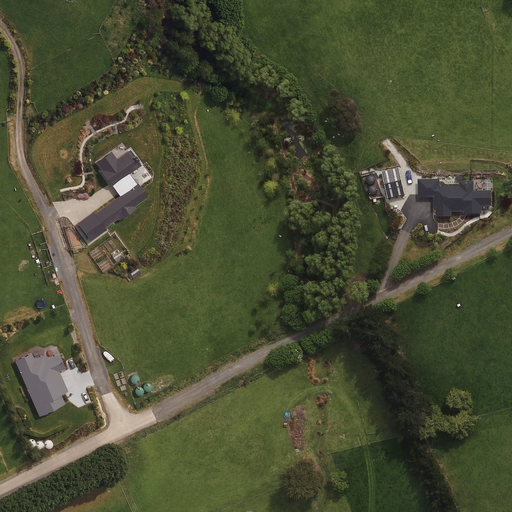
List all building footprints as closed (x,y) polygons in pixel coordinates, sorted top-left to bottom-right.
[(139,164),(128,149),(115,158),(110,151),(96,161),(101,168),(99,170),(117,195),(93,213),(92,211),(75,223),(87,241),(94,236),(103,229),(102,228),(117,217),(118,219),(135,207),(133,205),(146,196),(128,172),(139,164)] [(405,195),(398,167),(382,171),(388,198),(405,195)] [(439,186),(439,179),(418,180),(419,197),(434,197),(436,217),(452,216),(452,212),(464,211),(464,216),(482,215),(481,206),(492,206),(491,190),(474,191),(473,180),(462,181),(462,184),(439,186)] [(136,266),(128,271),(133,278),(140,272),(136,266)] [(33,358),(30,352),(13,359),(37,413),(63,402),(59,393),(66,390),(57,370),(63,367),(57,353),(44,358),(42,354),(33,358)]
